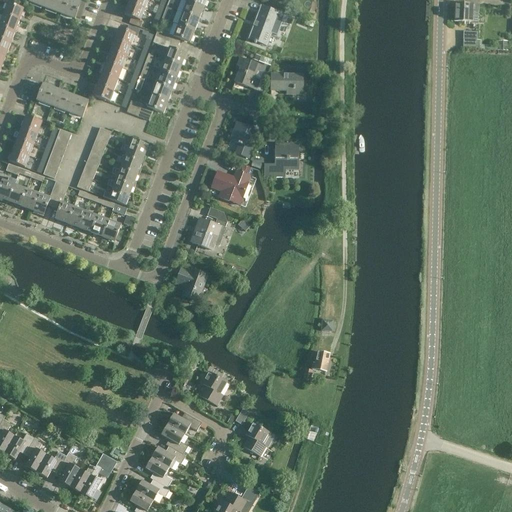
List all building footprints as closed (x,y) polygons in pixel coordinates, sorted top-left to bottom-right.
[(80,19),(85,5),(72,0),(29,0),(29,2),(75,20),(76,17),(80,19)] [(129,0),(128,4),(144,10),(147,0),(129,0)] [(182,13),(199,20),(203,8),(187,1),(182,13)] [(160,3),(156,14),(161,16),(165,5),(160,3)] [(7,4),(3,15),(19,21),(23,10),(7,4)] [(129,24),(140,28),(143,22),(140,21),(144,10),(128,4),(124,15),(131,18),(129,24)] [(471,22),(471,12),(479,12),(479,5),(472,4),(472,5),(456,4),(455,21),(471,22)] [(171,9),(166,7),(162,19),(166,21),(171,9)] [(254,26),(249,39),(255,41),(254,43),(256,44),(257,42),(267,46),(271,34),(277,36),(284,17),(278,15),(279,14),(261,7),(261,8),(262,9),(260,14),(258,14),(255,23),(256,23),(255,27),(254,26)] [(178,25),(194,31),(199,20),(182,13),(178,25)] [(152,25),(156,27),(157,27),(161,16),(156,14),(152,25)] [(0,23),(0,26),(15,32),(19,21),(3,15),(0,23)] [(315,29),(317,23),(311,21),(309,27),(315,29)] [(155,37),(176,45),(179,39),(190,43),(194,31),(178,25),(174,36),(157,30),(155,37)] [(0,40),(10,44),(15,32),(0,26),(0,40)] [(140,30),(128,26),(126,31),(119,28),(114,41),(130,47),(135,35),(137,36),(140,30)] [(476,40),(476,32),(463,32),(463,39),(476,40)] [(164,61),(181,67),(186,55),(174,50),(176,45),(155,37),(153,43),(169,49),(164,61)] [(0,53),(6,55),(10,44),(0,40),(0,53)] [(147,40),(142,51),(147,53),(151,41),(147,40)] [(110,52),(126,58),(130,47),(114,41),(110,52)] [(142,51),(138,62),(143,64),(147,53),(142,51)] [(106,63),(122,69),(126,58),(110,52),(106,63)] [(144,66),(149,68),(153,56),(148,54),(144,66)] [(239,68),(234,82),(256,91),(260,80),(255,78),(260,65),(259,65),(254,63),(239,58),(236,66),(239,68)] [(160,72),(177,79),(181,67),(164,61),(160,72)] [(138,62),(134,73),(138,75),(143,64),(138,62)] [(102,74),(118,80),(122,69),(106,63),(102,74)] [(149,68),(144,66),(139,78),(144,80),(149,68)] [(177,79),(160,72),(156,84),(172,90),(177,79)] [(134,73),(130,84),(134,86),(138,75),(134,73)] [(98,85),(114,91),(118,80),(102,74),(98,85)] [(293,95),(303,95),(303,75),(271,74),(271,92),(287,92),(287,90),(293,90),(293,95)] [(144,80),(139,78),(135,90),(140,91),(144,80)] [(36,101),(82,118),(89,102),(38,83),(33,97),(37,98),(36,101)] [(130,84),(125,95),(130,97),(134,86),(130,84)] [(151,96),(168,102),(172,90),(156,84),(151,96)] [(114,91),(98,85),(93,97),(109,103),(114,91)] [(125,95),(121,107),(126,109),(130,97),(125,95)] [(168,102),(151,96),(147,107),(142,105),(138,117),(149,121),(153,110),(163,114),(168,102)] [(131,101),(126,113),(132,115),(136,103),(131,101)] [(132,115),(138,117),(142,105),(136,103),(132,115)] [(42,122),(26,116),(21,128),(37,134),(42,122)] [(235,154),(248,159),(254,144),(248,142),(254,128),(237,122),(230,140),(239,144),(235,154)] [(17,139),(33,145),(37,134),(21,128),(17,139)] [(53,128),(49,139),(53,140),(58,129),(53,128)] [(95,141),(107,145),(111,133),(100,128),(95,141)] [(58,136),(69,140),(71,134),(60,130),(58,136)] [(55,142),(67,146),(69,140),(58,136),(55,142)] [(33,145),(17,139),(13,151),(29,157),(33,145)] [(49,139),(45,150),(49,151),(53,140),(49,139)] [(127,152),(143,159),(148,146),(131,140),(129,147),(122,145),(120,150),(126,153),(127,152)] [(91,152),(102,156),(107,145),(95,141),(91,152)] [(53,147),(65,151),(67,146),(55,142),(53,147)] [(275,143),(274,165),(264,165),(264,178),(285,178),(285,165),(298,165),(298,170),(299,170),(299,144),(275,143)] [(51,153),(63,157),(65,151),(53,147),(51,153)] [(45,150),(41,161),(45,163),(49,151),(45,150)] [(9,162),(25,168),(29,157),(13,151),(9,162)] [(86,164),(97,168),(102,156),(91,152),(86,164)] [(122,164),(139,170),(143,159),(127,152),(126,153),(124,159),(118,156),(116,162),(122,164)] [(49,158),(61,163),(63,157),(51,153),(49,158)] [(47,164),(59,168),(61,163),(49,158),(47,164)] [(41,161),(37,173),(41,174),(45,163),(41,161)] [(8,164),(8,165),(6,171),(18,176),(19,174),(18,173),(20,169),(8,164)] [(45,170),(57,174),(59,168),(47,164),(45,170)] [(81,176),(93,180),(97,168),(86,164),(81,176)] [(122,164),(120,171),(113,168),(111,174),(118,176),(135,182),(139,170),(122,164)] [(248,173),(250,168),(243,165),(240,171),(248,173)] [(30,178),(32,173),(20,169),(18,173),(19,174),(30,178)] [(57,174),(45,170),(43,175),(54,179),(57,174)] [(247,183),(250,176),(236,171),(233,178),(218,172),(212,188),(221,191),(219,197),(240,205),(248,183),(247,183)] [(42,182),(44,178),(32,173),(30,178),(42,182)] [(93,180),(81,176),(77,188),(88,192),(93,180)] [(113,188),(130,194),(135,182),(118,176),(115,182),(109,180),(107,186),(113,188)] [(0,186),(0,198),(8,202),(14,185),(16,181),(9,178),(7,182),(2,180),(0,186)] [(38,194),(32,211),(44,215),(48,204),(54,206),(62,184),(55,182),(49,198),(38,194)] [(62,184),(54,206),(59,208),(55,220),(67,224),(73,207),(62,203),(68,187),(62,184)] [(14,185),(8,202),(20,206),(26,190),(14,185)] [(102,197),(126,206),(130,194),(113,188),(111,194),(104,192),(102,197)] [(26,190),(20,206),(32,211),(38,194),(26,190)] [(89,200),(91,196),(80,191),(78,196),(89,200)] [(91,196),(89,200),(101,205),(103,200),(91,196)] [(101,205),(113,209),(115,205),(103,200),(101,205)] [(124,216),(127,209),(115,205),(113,209),(112,211),(124,216)] [(73,207),(67,224),(79,229),(85,212),(73,207)] [(85,212),(79,229),(91,233),(97,216),(85,212)] [(97,216),(91,233),(102,238),(109,221),(97,216)] [(225,228),(227,223),(217,219),(215,224),(200,219),(191,243),(212,251),(214,244),(219,246),(226,229),(225,228)] [(109,221),(102,238),(115,242),(121,225),(109,221)] [(246,232),(250,227),(244,222),(240,228),(246,232)] [(176,283),(187,287),(183,296),(197,301),(206,276),(193,271),(192,274),(181,269),(176,283)] [(333,332),(333,321),(322,320),(321,331),(333,332)] [(318,353),(315,364),(313,364),(312,369),(326,372),(329,355),(318,353)] [(310,381),(312,371),(305,369),(303,380),(310,381)] [(209,373),(207,376),(202,385),(205,387),(199,397),(216,406),(222,396),(220,394),(226,383),(209,373)] [(242,426),(250,413),(243,409),(235,422),(242,426)] [(201,423),(184,414),(181,419),(173,414),(167,425),(185,435),(189,428),(197,432),(201,423)] [(0,451),(4,454),(14,437),(7,432),(11,425),(3,420),(0,425),(0,451)] [(243,447),(260,457),(266,447),(263,445),(270,434),(252,424),(246,436),(249,437),(243,447)] [(185,435),(167,425),(161,436),(169,440),(166,445),(168,447),(183,455),(188,447),(180,443),(185,435)] [(24,456),(35,439),(26,434),(22,441),(14,437),(4,454),(15,461),(19,453),(24,456)] [(36,473),(46,455),(39,451),(43,443),(35,439),(24,456),(30,459),(25,466),(36,473)] [(171,469),(176,462),(181,465),(186,456),(183,455),(168,447),(165,452),(158,447),(151,459),(169,469),(169,468),(171,469)] [(46,455),(36,473),(47,479),(51,471),(57,474),(59,471),(58,471),(66,457),(58,452),(54,460),(46,455)] [(70,487),(80,470),(72,466),(77,458),(68,453),(66,457),(58,471),(59,471),(63,474),(59,481),(70,487)] [(117,463),(103,454),(99,460),(114,468),(117,463)] [(169,469),(151,459),(145,469),(153,473),(150,479),(152,480),(153,480),(167,489),(167,488),(172,480),(165,476),(169,469)] [(95,468),(80,494),(91,500),(95,493),(100,496),(103,491),(98,488),(101,482),(95,479),(101,469),(110,474),(114,468),(99,460),(95,468)] [(80,470),(70,487),(80,494),(95,468),(90,465),(85,473),(80,470)] [(136,491),(153,502),(158,494),(165,498),(170,490),(167,488),(167,489),(153,480),(152,480),(150,485),(142,481),(136,491)] [(249,487),(241,500),(229,492),(223,502),(220,501),(213,511),(238,511),(248,511),(259,493),(249,487)] [(153,502),(136,491),(130,502),(137,507),(134,511),(153,511),(149,509),(153,502)]
